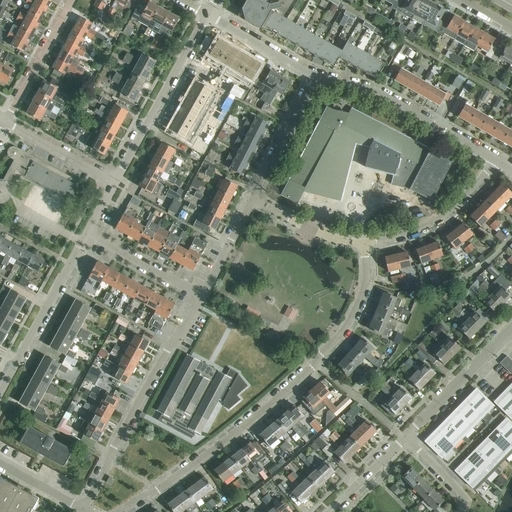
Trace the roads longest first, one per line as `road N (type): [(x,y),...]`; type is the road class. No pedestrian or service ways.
road 1 (residential): [(124,511),(312,367),(361,297),(364,247)]
road 2 (residential): [(82,509),(202,297)]
road 3 (residential): [(496,162),(374,92),(310,76)]
road 4 (tertiary): [(208,14),(114,183)]
road 5 (tertiary): [(88,236),(0,396)]
road 6 (residential): [(364,247),(434,226),(496,162)]
road 7 (residential): [(5,124),(73,0)]
road 8 (residential): [(252,198),(310,76)]
road 9 (residential): [(202,297),(88,236)]
road 10 (residential): [(114,183),(5,124)]
road 11 (residential): [(252,198),(364,247)]
